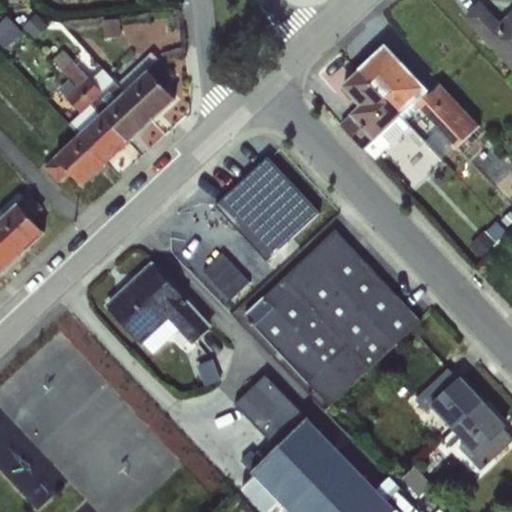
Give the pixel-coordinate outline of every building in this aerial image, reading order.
[(511,9),(500,22),(480,1),(463,18),(511,70),(511,9)] [(32,16),(23,28),(35,37),(44,25),(32,16)] [(8,18),(0,25),(0,35),(5,41),(18,29),(8,18)] [(118,22),(102,24),(103,39),(119,37),(118,22)] [(149,54),(117,84),(124,92),(148,70),(157,61),(149,54)] [(124,92),(117,84),(103,69),(91,80),(73,62),(62,72),(69,79),(102,112),(124,92)] [(148,70),(124,92),(152,123),(177,99),(148,70)] [(399,113),(358,70),(341,86),(359,106),(349,115),(375,141),(401,116),(399,113)] [(102,112),(69,79),(58,90),(79,113),(70,122),(80,133),(102,112)] [(427,92),(415,105),(420,110),(456,148),(480,126),(441,84),(430,95),(427,92)] [(124,92),(102,112),(130,143),(152,123),(124,92)] [(411,101),(399,113),(401,116),(419,134),(422,131),(411,119),(420,110),(415,105),(411,101)] [(80,133),(79,134),(107,165),(130,143),(102,112),(80,133)] [(375,141),(349,115),(340,125),(369,157),(399,129),(417,147),(415,149),(432,167),(441,158),(419,134),(401,116),(375,141)] [(79,134),(54,157),(68,173),(83,188),(107,165),(79,134)] [(68,173),(54,157),(43,168),(58,184),(68,173)] [(268,157),(215,205),(267,261),(320,212),(268,157)] [(0,209),(0,219),(17,204),(32,219),(43,209),(28,193),(23,198),(17,192),(0,209)] [(0,219),(0,234),(20,255),(45,232),(32,219),(17,204),(0,219)] [(498,221),(471,244),(482,256),(508,234),(498,221)] [(335,229),(244,315),(330,408),(422,321),(335,229)] [(0,234),(0,273),(20,255),(0,234)] [(221,254),(203,272),(231,300),(250,282),(221,254)] [(141,345),(169,320),(179,330),(192,345),(213,327),(152,261),(105,306),(141,345)] [(169,320),(141,345),(154,354),(179,330),(169,320)] [(430,406),(458,379),(448,370),(415,400),(426,412),(432,407),(430,406)] [(277,449),(307,419),(265,375),(233,405),(277,449)] [(461,377),(458,379),(430,406),(432,407),(454,431),(486,402),(461,377)] [(486,402),(454,431),(465,443),(476,456),(505,429),(509,426),(486,402)] [(307,419),(277,449),(251,473),(255,477),(281,503),(289,511),(395,511),(397,510),(388,501),(379,493),(307,419)] [(476,456),(465,443),(459,448),(481,471),(511,441),(511,436),(505,429),(476,456)] [(415,466),(403,478),(421,496),(433,485),(415,466)] [(271,511),(281,503),(255,477),(242,489),(263,511),(271,511)] [(392,479),(379,493),(388,501),(400,488),(392,479)]
